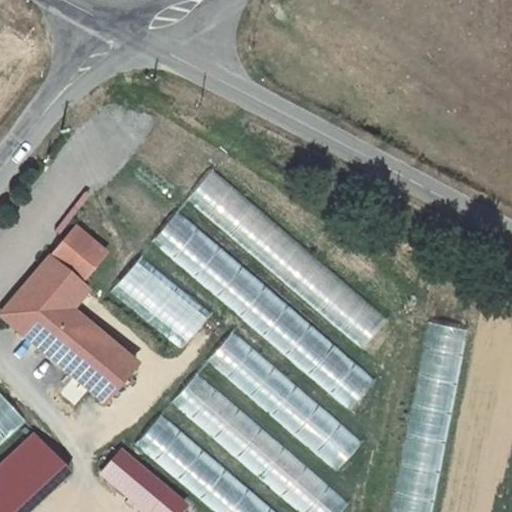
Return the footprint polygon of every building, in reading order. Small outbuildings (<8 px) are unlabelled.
[(212,169),(186,199),(362,346),(388,316),(212,169)] [(177,210),(151,242),(349,408),(376,377),(177,210)] [(77,226),(51,256),(0,313),(0,319),(99,406),(136,365),(74,310),(90,291),(79,282),(106,252),(77,226)] [(113,289),(180,348),(209,315),(142,256),(113,289)] [(232,329),(206,360),(336,471),(362,440),(232,329)] [(170,402),(298,511),(339,511),(349,501),(197,371),(170,402)] [(0,394),(0,447),(26,424),(0,394)] [(277,511),(161,412),(134,444),(214,511),(277,511)] [(0,511),(28,511),(70,476),(34,435),(0,464),(0,511)]
